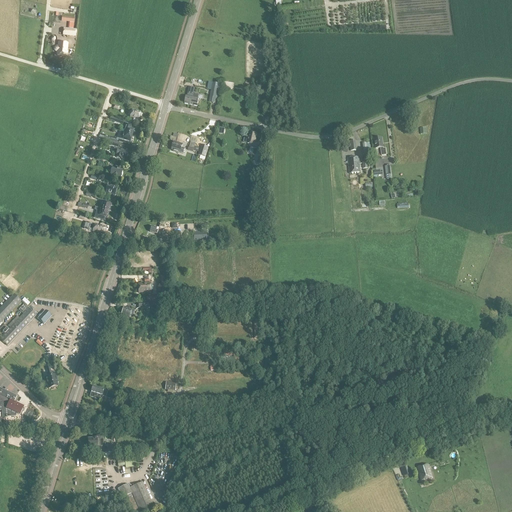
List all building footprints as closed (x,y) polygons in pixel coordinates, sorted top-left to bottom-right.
[(57,52),(57,55),(66,56),(66,55),(67,55),(67,53),(67,52),(68,44),(58,43),(58,47),(57,47),(56,47),(55,47),(55,48),(54,49),(54,50),(55,50),(55,51),(56,52),(57,52)] [(213,83),(210,98),(216,100),(219,84),(213,83)] [(191,105),(193,93),(187,92),(185,104),(191,105)] [(197,107),(199,99),(200,95),(193,93),(191,105),(197,107)] [(132,111),(130,117),(134,118),(133,121),(137,122),(138,119),(140,113),(132,111)] [(125,129),(124,133),(132,135),(132,134),(133,134),(134,132),(133,131),(133,130),(130,129),(131,125),(126,124),(124,129),(125,129)] [(120,135),(118,140),(119,142),(128,144),(129,143),(130,142),(132,136),(132,135),(124,133),(119,132),(119,133),(120,135)] [(261,163),(263,153),(264,144),(255,142),(257,134),(250,133),(249,137),(245,136),(243,143),(255,145),(259,146),(258,152),(256,162),(261,163)] [(383,149),(382,138),(374,139),(376,149),(380,148),(382,156),(387,155),(386,149),(383,149)] [(195,147),(196,143),(191,142),(190,145),(188,151),(193,152),(194,150),(200,151),(199,156),(206,158),(209,148),(202,146),(201,148),(195,147)] [(183,145),(174,143),(172,150),(174,151),(174,152),(178,153),(178,152),(184,154),(185,150),(182,149),(183,145)] [(128,152),(114,148),(113,151),(115,152),(115,153),(116,153),(115,156),(116,156),(116,158),(122,159),(122,158),(126,159),(126,158),(127,157),(128,155),(127,154),(128,152)] [(359,158),(348,159),(349,174),(360,173),(359,158)] [(115,168),(110,166),(109,169),(110,170),(111,171),(110,175),(111,175),(112,176),(113,177),(114,176),(120,178),(121,177),(122,176),(123,173),(122,173),(123,171),(120,170),(119,169),(115,168)] [(114,187),(105,184),(104,187),(106,187),(105,189),(106,189),(106,192),(115,195),(117,188),(114,187)] [(102,202),(100,209),(109,211),(111,205),(102,202)] [(109,211),(100,209),(97,208),(96,211),(99,212),(98,216),(99,216),(98,219),(105,221),(106,218),(107,218),(109,211)] [(105,229),(105,228),(92,224),(90,231),(103,235),(103,234),(104,233),(105,230),(105,229)] [(229,251),(226,254),(231,260),(235,257),(229,251)] [(242,251),(239,254),(244,260),(247,257),(242,251)] [(254,251),(251,253),(256,259),(259,257),(254,251)] [(216,252),(213,255),(219,261),(222,258),(216,252)] [(204,254),(201,257),(206,263),(209,260),(204,254)] [(191,255),(188,258),(193,264),(197,261),(191,255)] [(150,284),(138,284),(139,293),(151,293),(150,284)] [(243,289),(238,295),(241,298),(246,292),(243,289)] [(257,289),(251,294),(254,297),(260,291),(257,289)] [(230,290),(225,296),(228,299),(233,293),(230,290)] [(216,291),(211,297),(214,300),(219,293),(216,291)] [(201,292),(195,298),(198,301),(204,296),(201,292)] [(0,308),(0,323),(21,301),(13,294),(0,308)] [(19,310),(23,315),(29,309),(24,304),(19,310)] [(29,309),(23,315),(20,319),(14,324),(0,339),(7,346),(36,316),(29,309)] [(124,309),(122,315),(130,317),(130,315),(133,316),(134,311),(131,310),(131,311),(124,309)] [(52,317),(45,310),(37,319),(44,325),(52,317)] [(130,347),(139,350),(141,345),(136,344),(136,343),(137,341),(130,339),(129,342),(131,343),(130,347)] [(127,353),(125,357),(139,362),(141,357),(127,353)] [(56,375),(44,378),(46,384),(47,384),(48,389),(53,388),(54,389),(56,388),(56,387),(57,387),(56,380),(57,379),(56,375)] [(215,389),(214,389),(212,390),(212,396),(216,396),(216,395),(215,394),(220,394),(219,384),(214,384),(215,389)] [(155,385),(143,394),(146,398),(158,389),(155,385)] [(24,408),(13,403),(16,396),(0,388),(0,411),(5,411),(5,410),(7,410),(20,416),(22,411),(23,411),(24,409),(23,408),(24,408)] [(102,399),(105,400),(110,402),(111,399),(117,401),(119,396),(107,392),(93,388),(89,397),(99,400),(101,401),(102,399)] [(93,449),(93,453),(99,453),(99,454),(108,453),(113,453),(113,445),(107,445),(107,446),(103,446),(103,439),(103,436),(96,436),(96,439),(92,439),(93,440),(88,440),(88,447),(92,447),(93,449)] [(136,468),(135,457),(117,458),(117,467),(125,466),(125,468),(136,468)] [(405,477),(410,475),(407,465),(401,467),(405,477)] [(421,481),(432,478),(428,465),(418,468),(421,481)] [(128,511),(149,511),(155,509),(143,483),(130,489),(128,485),(118,490),(121,495),(128,511)]
